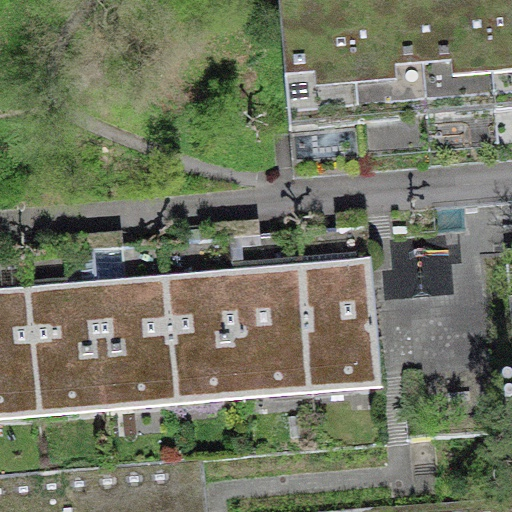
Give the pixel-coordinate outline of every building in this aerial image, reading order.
[(326,115),(390,110),(449,106),(511,100),(511,0),(361,0),(280,6),(289,118),(326,115)] [(373,266),(333,270),(267,275),(200,280),(129,286),(63,291),(0,296),(0,410),(382,379),(373,266)] [(511,365),(404,374),(409,441),(511,433),(511,365)] [(205,511),(201,460),(65,472),(0,477),(0,511),(205,511)] [(511,511),(511,502),(386,511),(511,511)]
